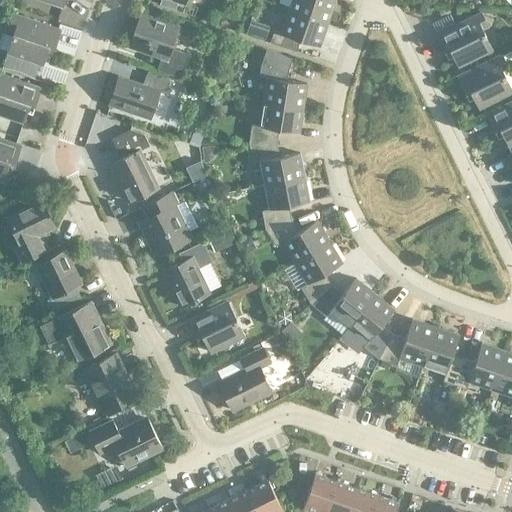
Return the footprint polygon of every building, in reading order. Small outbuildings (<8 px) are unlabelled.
[(291,0),(289,9),(327,23),(334,0),(291,0)] [(327,23),(289,9),(281,32),(273,30),(269,42),(296,51),(300,39),(319,46),(327,23)] [(487,25),(481,12),(435,34),(444,52),(449,49),(457,66),(492,49),(482,28),(487,25)] [(14,29),(6,51),(1,67),(37,80),(49,46),(54,48),(60,29),(12,13),(7,27),(14,29)] [(178,28),(140,14),(129,44),(161,55),(156,68),(181,77),(189,54),(171,48),(178,28)] [(266,49),(261,64),(259,76),(266,77),(262,101),(303,108),(306,83),(287,80),(288,68),(292,58),(266,49)] [(508,67),(501,54),(456,76),(465,94),(470,91),(478,108),(511,91),(511,90),(502,70),(508,67)] [(0,73),(0,113),(23,122),(29,104),(34,106),(41,87),(0,73)] [(172,83),(146,73),(142,85),(118,77),(109,104),(149,118),(158,91),(168,95),(172,83)] [(511,143),(511,100),(485,113),(494,131),(499,129),(507,146),(511,143)] [(303,108),(262,101),(259,125),(251,124),(248,143),(277,143),(279,129),(299,132),(303,108)] [(130,201),(143,194),(156,188),(138,151),(149,145),(144,134),(130,130),(111,138),(121,159),(112,163),(130,201)] [(21,145),(0,137),(0,178),(3,180),(9,162),(14,164),(21,145)] [(279,157),(277,143),(248,143),(252,162),(259,161),(264,185),(304,177),(299,153),(279,157)] [(309,201),(304,177),(264,185),(269,209),(261,210),(265,229),(291,219),(289,205),(309,201)] [(176,204),(170,192),(143,206),(148,217),(140,221),(156,255),(189,238),(173,206),(176,204)] [(11,241),(21,262),(45,250),(37,235),(53,227),(40,201),(7,217),(17,238),(11,241)] [(299,231),(291,219),(265,229),(275,246),(282,242),(294,262),(329,241),(316,220),(299,231)] [(219,235),(208,240),(215,253),(225,248),(219,235)] [(342,263),(329,241),(294,262),(307,283),(300,287),(310,304),(332,285),(324,273),(342,263)] [(183,261),(163,271),(181,307),(208,294),(196,269),(211,262),(201,242),(179,253),(183,261)] [(46,300),(52,311),(80,297),(76,287),(81,284),(64,249),(35,264),(51,297),(46,300)] [(355,278),(342,294),(332,285),(310,304),(325,316),(330,310),(349,325),(374,293),(355,278)] [(394,309),(374,293),(349,325),(368,340),(363,346),(378,358),(392,334),(381,325),(394,309)] [(244,335),(227,300),(188,320),(196,337),(201,335),(210,352),(244,335)] [(56,341),(59,340),(58,339),(63,336),(76,362),(111,344),(89,301),(40,325),(49,343),(55,340),(56,341)] [(405,338),(392,334),(378,358),(396,364),(399,357),(422,365),(435,327),(412,319),(405,338)] [(459,335),(435,327),(422,365),(445,373),(442,380),(454,384),(463,358),(452,354),(459,335)] [(474,362),(463,358),(454,384),(466,388),(468,381),(491,389),(505,350),(481,342),(474,362)] [(269,362),(262,348),(241,358),(246,369),(219,382),(232,410),(270,391),(259,367),(269,362)] [(511,352),(505,350),(491,389),(511,396),(511,403),(511,404),(511,352)] [(121,365),(115,353),(82,369),(104,412),(137,396),(127,377),(124,378),(118,367),(121,365)] [(75,369),(59,377),(62,383),(78,376),(75,369)] [(147,418),(143,420),(119,432),(113,419),(89,431),(100,452),(115,445),(125,464),(161,447),(147,418)] [(90,445),(83,433),(74,437),(81,449),(90,445)] [(479,434),(477,440),(484,443),(486,437),(479,434)] [(324,511),(335,481),(314,474),(302,508),(313,511),(324,511)] [(282,511),(283,511),(267,479),(247,489),(258,511),(282,511)] [(347,511),(356,488),(335,481),(324,511),(347,511)] [(371,511),(377,495),(356,488),(347,511),(371,511)] [(258,511),(247,489),(227,499),(233,511),(258,511)] [(394,511),(398,502),(377,495),(371,511),(394,511)] [(233,511),(227,499),(207,508),(209,511),(233,511)]
